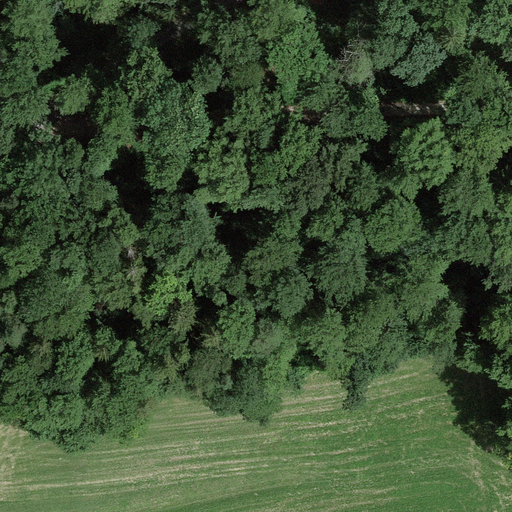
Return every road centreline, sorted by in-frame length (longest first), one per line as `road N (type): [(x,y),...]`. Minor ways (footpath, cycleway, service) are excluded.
road 1 (track): [(511,103),(37,126)]
road 2 (residential): [(0,139),(37,126),(125,58),(231,0)]
